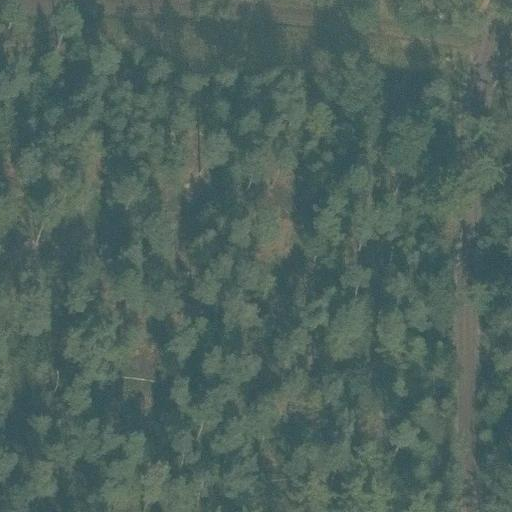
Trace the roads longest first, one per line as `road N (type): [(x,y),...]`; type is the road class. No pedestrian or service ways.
road 1 (track): [(511,51),(303,16),(0,6)]
road 2 (track): [(473,511),(464,290),(494,0)]
